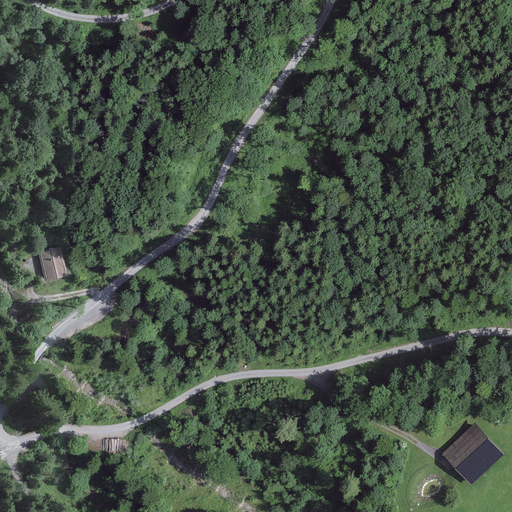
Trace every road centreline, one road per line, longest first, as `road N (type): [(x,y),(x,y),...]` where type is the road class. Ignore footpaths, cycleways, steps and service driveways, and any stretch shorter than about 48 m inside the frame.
road 1 (track): [(0,413),(43,347),(200,219),(235,148),(332,0)]
road 2 (track): [(511,334),(466,334),(315,371),(231,377),(125,426),(2,442)]
road 3 (track): [(315,371),(331,394),(434,455)]
road 4 (track): [(34,0),(96,18),(170,0)]
